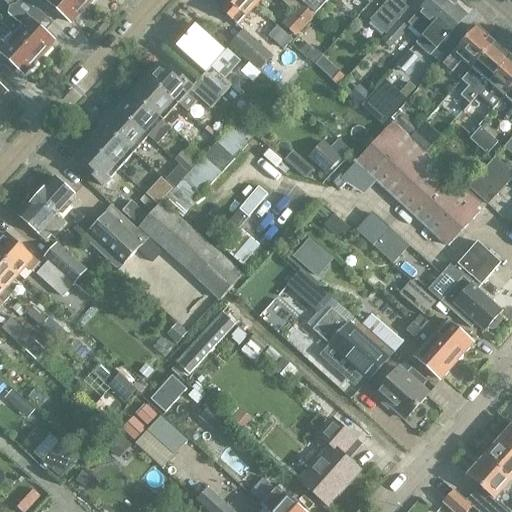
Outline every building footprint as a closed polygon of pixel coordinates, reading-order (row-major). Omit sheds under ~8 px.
[(22,0),(2,0),(14,10),(22,0)] [(87,5),(81,0),(47,0),(72,22),(76,17),(78,19),(86,10),(84,9),(87,5)] [(255,6),(248,0),(225,0),(226,1),(219,9),(237,26),(255,6)] [(280,0),(292,10),(295,8),(297,10),(283,25),(296,37),(316,15),(329,0),(280,0)] [(404,0),(388,0),(370,21),(386,35),(381,41),(391,49),(409,29),(399,20),(402,17),(395,11),(404,0)] [(449,0),(430,0),(419,13),(419,12),(408,24),(423,37),(453,3),(449,0)] [(467,15),(453,3),(423,37),(431,44),(441,32),(448,38),(467,15)] [(23,25),(14,34),(40,58),(43,54),(45,56),(53,47),(51,46),(55,41),(26,14),(19,21),(23,25)] [(221,99),(233,86),(212,67),(226,52),(197,25),(177,47),(206,74),(200,80),(221,99)] [(249,27),(231,47),(248,61),(265,42),(249,27)] [(477,28),(455,53),(444,66),(452,73),(464,61),(472,69),(495,43),(477,28)] [(0,52),(25,75),(29,69),(31,71),(39,63),(37,61),(40,58),(14,34),(5,44),(1,41),(0,41),(0,52)] [(511,58),(495,43),(472,69),(482,77),(473,87),(471,85),(455,103),(464,111),(454,121),(455,122),(511,58)] [(438,61),(428,52),(409,72),(420,82),(438,61)] [(511,91),(511,58),(455,122),(460,127),(469,117),(469,118),(487,98),(488,99),(496,90),(506,99),(511,91)] [(161,65),(147,81),(176,107),(191,91),(194,88),(173,69),(170,73),(161,65)] [(363,105),(384,124),(408,96),(386,77),(363,105)] [(194,88),(191,91),(212,109),(221,99),(200,80),(194,88)] [(176,107),(147,81),(133,96),(162,122),(176,107)] [(0,105),(3,102),(1,100),(8,92),(0,84),(0,105)] [(162,122),(133,96),(120,111),(149,137),(162,122)] [(149,137),(120,111),(106,126),(135,152),(149,137)] [(405,114),(395,124),(394,123),(351,170),(351,171),(334,190),(362,215),(379,196),(390,206),(380,216),(399,233),(408,223),(442,254),(485,207),(410,138),(420,127),(405,114)] [(237,121),(171,194),(189,210),(255,137),(237,121)] [(135,152),(106,126),(92,141),(121,167),(135,152)] [(492,148),(479,136),(473,143),(486,155),(492,148)] [(121,167),(92,141),(78,156),(87,164),(84,168),(104,186),(121,167)] [(191,165),(182,155),(176,162),(186,171),(191,165)] [(468,187),(488,205),(511,179),(511,171),(496,157),(468,187)] [(186,171),(176,162),(169,169),(179,178),(186,171)] [(55,178),(37,197),(57,215),(75,196),(55,178)] [(240,208),(250,215),(269,192),(260,184),(240,208)] [(152,188),(146,194),(159,206),(162,203),(165,200),(162,197),(163,197),(152,188)] [(159,206),(146,194),(140,201),(150,210),(156,204),(159,206)] [(57,215),(37,197),(20,217),(39,235),(57,215)] [(138,224),(141,227),(147,219),(145,217),(147,215),(132,201),(122,211),(137,225),(138,224)] [(147,219),(141,227),(138,230),(149,240),(151,237),(221,300),(245,274),(218,249),(216,251),(162,203),(159,206),(147,219)] [(115,208),(109,213),(91,233),(88,230),(94,225),(86,217),(74,231),(83,239),(84,239),(119,272),(144,246),(149,240),(138,230),(115,208)] [(242,228),(226,249),(245,263),(261,243),(242,228)] [(0,256),(20,275),(28,267),(34,273),(41,265),(8,235),(0,243),(0,256)] [(318,276),(335,257),(315,239),(298,258),(318,276)] [(478,242),(458,265),(472,278),(472,277),(482,286),(501,264),(478,242)] [(76,261),(57,245),(46,257),(73,282),(84,270),(75,262),(76,261)] [(20,275),(0,256),(0,285),(6,291),(20,275)] [(73,282),(46,257),(45,258),(48,261),(36,275),(63,298),(75,284),(73,282)] [(462,277),(440,303),(448,310),(454,304),(486,332),(503,313),(462,277)] [(437,302),(412,281),(400,296),(425,317),(437,302)] [(6,291),(0,285),(0,310),(5,305),(4,304),(12,295),(6,291)] [(313,330),(329,344),(319,356),(355,388),(364,378),(370,383),(391,359),(390,358),(395,353),(363,325),(339,304),(333,310),(332,309),(313,330)] [(363,325),(395,353),(404,343),(366,310),(357,319),(363,324),(363,325)] [(190,373),(238,323),(225,311),(177,361),(190,373)] [(448,321),(439,331),(427,321),(421,315),(414,323),(413,322),(413,323),(456,362),(473,343),(448,321)] [(36,340),(12,318),(2,329),(26,351),(36,340)] [(456,362),(413,323),(406,331),(424,347),(415,357),(440,380),(456,362)] [(398,368),(376,392),(407,420),(429,395),(398,368)] [(152,398),(167,411),(188,386),(173,373),(152,398)] [(162,413),(136,441),(163,466),(189,439),(162,413)] [(328,446),(298,480),(329,508),(362,471),(343,455),(358,439),(332,417),(316,435),(328,446)] [(511,429),(501,442),(511,451),(511,429)] [(222,439),(207,455),(237,481),(248,469),(242,463),(245,460),(222,439)] [(511,451),(501,442),(486,459),(511,481),(511,480),(511,451)] [(511,484),(511,481),(486,459),(470,476),(480,486),(466,501),(457,494),(449,503),(458,511),(467,511),(472,507),(476,511),(511,511),(496,498),(505,489),(507,490),(511,484)] [(261,481),(254,494),(265,500),(272,487),(261,481)] [(234,511),(208,488),(197,501),(208,511),(234,511)] [(304,511),(281,491),(267,507),(263,503),(260,506),(267,511),(304,511)]
